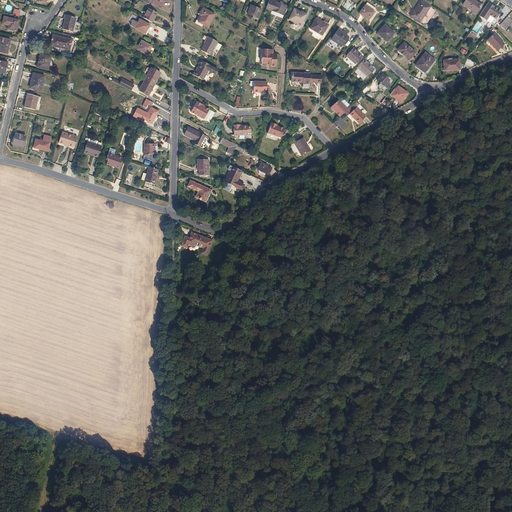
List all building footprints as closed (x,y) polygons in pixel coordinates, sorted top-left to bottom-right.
[(275,3),(269,0),(266,9),(283,16),(287,5),(276,1),(275,3)] [(477,14),(482,6),(473,0),(466,0),(463,5),(477,14)] [(432,14),(434,11),(421,2),(414,12),(413,11),(410,16),(420,23),(427,11),(432,14)] [(375,9),(367,3),(365,6),(364,6),(359,14),(368,21),(374,13),(373,12),(375,9)] [(488,3),(479,16),(487,21),(490,16),(496,20),(502,11),(491,5),(491,6),(488,4),(488,3)] [(249,8),(248,13),(247,14),(253,17),(256,18),(258,19),(261,11),(250,6),(249,8)] [(200,16),(199,15),(194,24),(201,28),(203,25),(207,28),(214,15),(203,8),(200,13),(202,13),(200,16)] [(142,18),(151,23),(157,14),(148,9),(142,18)] [(305,24),(309,14),(301,11),(300,13),(293,9),(288,20),(301,26),(302,23),(305,24)] [(63,30),(70,32),(72,32),(75,19),(65,16),(64,20),(62,30),(63,30)] [(16,32),(18,21),(4,17),(2,25),(8,26),(7,30),(16,32)] [(505,30),(511,22),(511,21),(508,17),(500,26),(505,30)] [(325,34),(331,25),(324,21),(323,23),(316,19),(310,29),(322,36),(323,33),(325,34)] [(145,35),(149,26),(139,20),(134,29),(145,35)] [(385,25),(378,33),(383,38),(382,39),(386,42),(394,34),(385,25)] [(341,47),(348,37),(338,30),(331,40),(341,47)] [(497,51),(505,45),(494,34),(487,41),(497,51)] [(69,51),(71,40),(53,36),(50,46),(69,51)] [(213,40),(208,37),(200,51),(210,56),(217,42),(213,40)] [(0,52),(7,54),(10,40),(0,38),(0,52)] [(147,56),(151,47),(141,41),(136,50),(147,56)] [(408,60),(415,53),(403,43),(397,51),(408,60)] [(355,65),(362,57),(353,49),(346,57),(355,65)] [(266,66),(267,65),(267,63),(270,64),(270,65),(270,66),(275,67),(276,54),(272,54),(273,50),(260,50),(260,54),(261,54),(260,63),(261,63),(261,65),(262,66),(265,66),(266,66)] [(431,68),(435,62),(434,61),(434,60),(425,53),(415,66),(425,73),(427,74),(431,68)] [(48,71),(51,58),(40,55),(37,68),(48,71)] [(369,65),(364,60),(357,68),(366,77),(372,71),(368,66),(369,65)] [(460,70),(459,60),(443,61),(444,71),(460,70)] [(207,65),(200,61),(198,65),(199,65),(194,76),(203,81),(208,71),(215,75),(217,70),(207,65)] [(145,80),(154,85),(160,74),(151,68),(145,80)] [(312,83),(313,76),(310,76),(310,74),(291,73),(291,82),(302,83),(302,85),(309,85),(309,83),(312,83)] [(29,89),(39,91),(41,81),(43,82),(44,77),(33,74),(29,89)] [(387,83),(389,81),(382,75),(377,81),(380,84),(379,86),(382,89),(384,87),(386,89),(390,85),(387,83)] [(152,98),(158,87),(154,85),(145,80),(139,91),(152,98)] [(253,93),(259,93),(259,92),(262,92),(266,92),(266,83),(253,82),(253,93)] [(401,103),(407,94),(398,87),(391,96),(401,103)] [(35,110),(38,97),(28,95),(24,108),(35,110)] [(333,111),(339,117),(347,109),(338,100),(330,107),(330,109),(332,111),(333,111)] [(208,111),(203,108),(200,106),(200,105),(196,103),(196,104),(195,104),(190,113),(203,120),(208,111)] [(152,124),(158,112),(150,108),(144,120),(152,124)] [(358,124),(365,117),(356,108),(349,115),(358,124)] [(281,138),(284,129),(276,126),(277,125),(271,123),(267,134),(281,138)] [(251,133),(250,127),(247,128),(247,127),(239,127),(239,126),(233,126),(234,136),(247,135),(247,133),(251,133)] [(199,147),(205,137),(188,128),(184,135),(195,141),(194,144),(199,147)] [(77,138),(62,133),(59,144),(73,148),(77,138)] [(23,147),(25,137),(15,134),(12,145),(23,147)] [(236,146),(222,138),(219,144),(234,151),(235,149),(236,146)] [(310,151),(303,138),(294,144),(301,156),(310,151)] [(88,143),(87,142),(84,151),(91,153),(90,155),(98,158),(101,147),(96,145),(98,142),(89,139),(88,143)] [(48,152),(50,144),(35,140),(33,148),(48,152)] [(154,156),(154,144),(144,144),(144,156),(154,156)] [(120,164),(122,159),(108,154),(108,156),(107,155),(106,157),(107,157),(106,159),(108,160),(106,165),(120,169),(122,165),(120,164)] [(84,164),(91,167),(94,158),(87,156),(84,164)] [(208,176),(208,160),(197,160),(197,171),(199,171),(199,176),(208,176)] [(268,175),(271,168),(261,163),(257,170),(268,175)] [(226,182),(227,183),(235,186),(243,190),(245,185),(238,181),(242,172),(233,167),(226,182)] [(156,177),(158,170),(149,168),(144,182),(154,185),(156,180),(155,180),(156,177)] [(206,203),(211,191),(190,181),(187,187),(198,192),(196,198),(200,199),(200,200),(206,203)] [(187,245),(188,245),(193,247),(194,245),(203,249),(201,254),(207,256),(212,242),(191,233),(189,239),(185,237),(183,242),(188,243),(187,245)]
